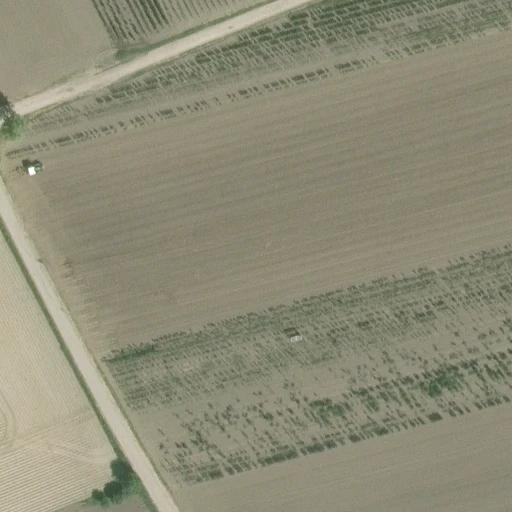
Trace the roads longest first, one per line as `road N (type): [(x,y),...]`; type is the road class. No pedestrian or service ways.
road 1 (unclassified): [(167,511),(0,198)]
road 2 (unclassified): [(0,119),(297,0)]
